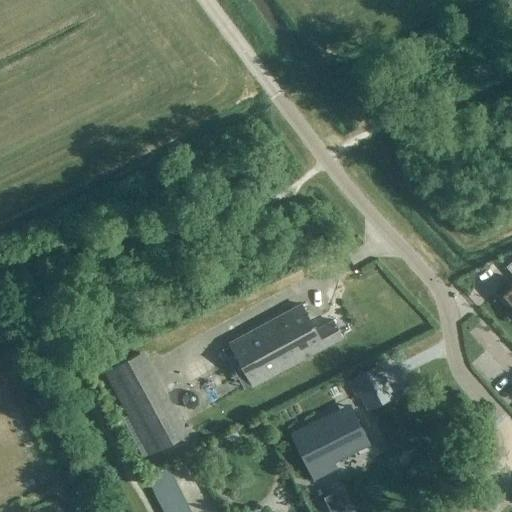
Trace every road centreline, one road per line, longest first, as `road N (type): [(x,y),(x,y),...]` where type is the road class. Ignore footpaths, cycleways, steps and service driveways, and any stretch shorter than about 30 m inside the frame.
road 1 (unclassified): [(511,434),(461,371),(435,284),(344,183),(204,0)]
road 2 (track): [(374,128),(463,235),(477,239),(511,227)]
road 3 (unknown): [(394,239),(273,295)]
